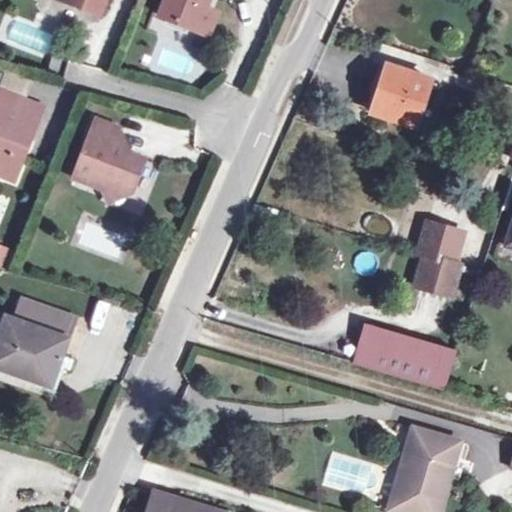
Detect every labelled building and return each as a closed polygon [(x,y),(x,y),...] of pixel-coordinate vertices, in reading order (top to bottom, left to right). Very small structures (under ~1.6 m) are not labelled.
[(111,0),(55,0),(55,2),(102,22),(111,0)] [(172,0),(163,22),(200,39),(208,18),(214,0),(172,0)] [(212,44),(221,23),(208,18),(200,39),(212,44)] [(64,67),(53,63),(49,77),(60,80),(64,67)] [(433,87),(381,70),(373,91),(382,94),(374,118),(417,133),(433,87)] [(21,123),(27,111),(2,100),(0,104),(0,184),(17,192),(27,167),(22,165),(31,147),(34,148),(41,131),(21,123)] [(46,119),(27,111),(21,123),(41,131),(46,119)] [(74,183),(107,198),(120,191),(134,200),(150,166),(120,153),(124,140),(98,128),(74,183)] [(112,207),(134,200),(120,191),(107,198),(112,207)] [(426,262),(452,270),(461,240),(427,229),(417,259),(426,262)] [(0,268),(7,271),(14,250),(0,245),(0,268)] [(461,273),(452,270),(426,262),(416,291),(452,303),(461,273)] [(25,307),(18,331),(33,335),(40,311),(25,307)] [(0,361),(0,373),(46,388),(52,372),(64,374),(78,321),(40,311),(33,335),(18,331),(9,329),(0,361)] [(447,395),(460,354),(373,328),(360,369),(447,395)] [(52,372),(46,388),(58,392),(64,374),(52,372)] [(410,469),(420,434),(410,431),(399,467),(410,469)] [(454,444),(420,434),(410,469),(399,467),(386,511),(390,511),(434,511),(444,479),(454,444)] [(511,477),(511,448),(503,475),(511,477)] [(206,511),(155,496),(149,511),(206,511)]
